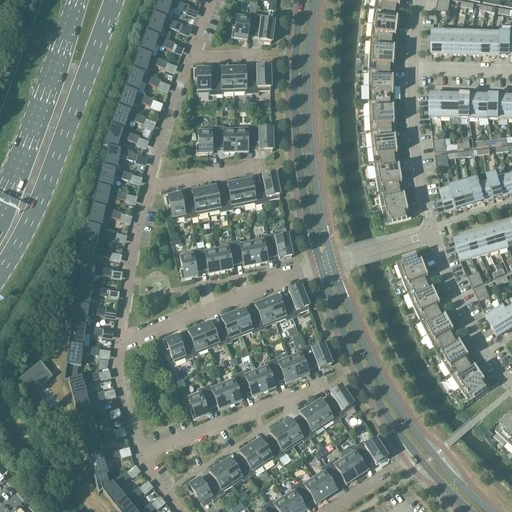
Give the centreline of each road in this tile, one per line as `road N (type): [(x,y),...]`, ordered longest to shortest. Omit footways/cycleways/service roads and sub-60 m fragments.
road 1 (unclassified): [(490,511),(398,407),(361,339),(333,261)]
road 2 (primary): [(0,271),(26,227),(112,0)]
road 3 (unclassified): [(321,265),(384,411),(472,511)]
road 4 (unclassified): [(302,0),(300,165),(321,265)]
road 5 (unclassified): [(333,261),(310,122),(316,0)]
road 6 (residential): [(321,265),(118,341)]
road 7 (primary): [(77,0),(0,202)]
road 8 (residential): [(320,386),(139,458)]
road 9 (residential): [(511,385),(485,353),(431,232)]
road 10 (residential): [(431,232),(416,158),(413,68)]
road 11 (residential): [(148,186),(118,341)]
road 12 (residential): [(190,56),(148,186)]
road 13 (residential): [(118,341),(115,369),(139,458)]
